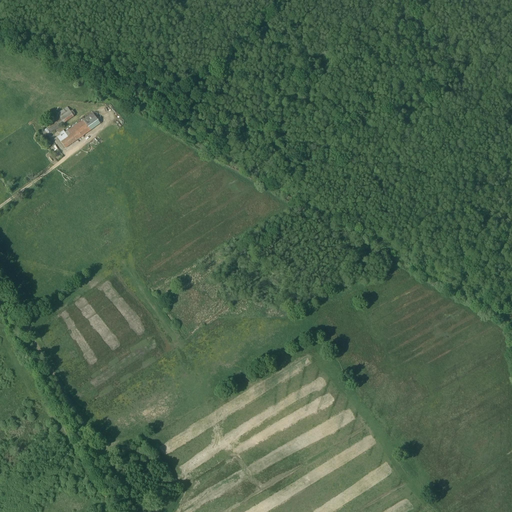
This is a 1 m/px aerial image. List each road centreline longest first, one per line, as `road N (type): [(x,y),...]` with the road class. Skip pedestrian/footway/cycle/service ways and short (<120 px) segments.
road 1 (track): [(0,280),(136,511)]
road 2 (track): [(0,206),(110,115)]
